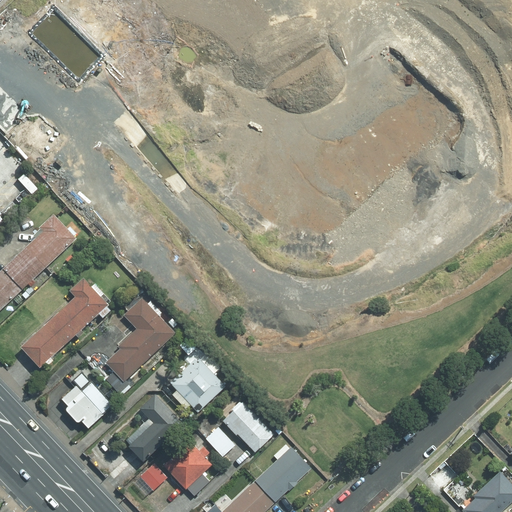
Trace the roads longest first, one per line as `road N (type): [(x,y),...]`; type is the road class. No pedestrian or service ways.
road 1 (track): [(0,81),(12,93),(91,115),(236,265),(310,293),(436,251),(497,204),(506,155),(505,100),(466,49),(409,20),(367,26),(308,77),(250,79),(219,59),(171,0)]
road 2 (residential): [(511,355),(345,511)]
road 3 (primary): [(91,511),(0,417)]
